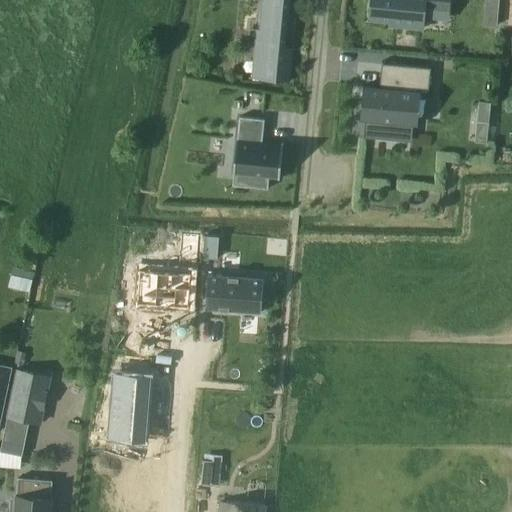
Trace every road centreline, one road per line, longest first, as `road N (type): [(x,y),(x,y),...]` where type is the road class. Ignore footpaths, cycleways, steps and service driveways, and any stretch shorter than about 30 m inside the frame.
road 1 (residential): [(301,204),(322,0)]
road 2 (residential): [(174,511),(185,353)]
